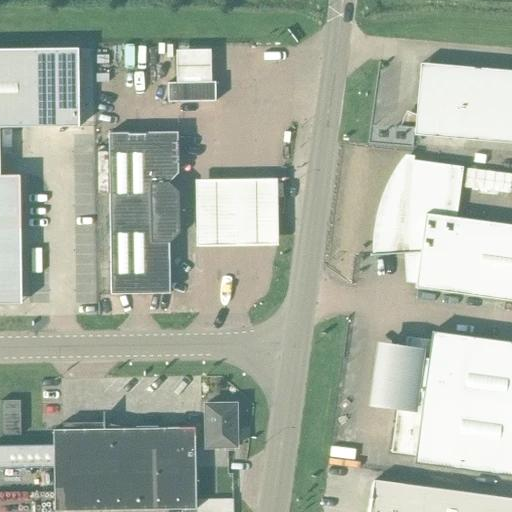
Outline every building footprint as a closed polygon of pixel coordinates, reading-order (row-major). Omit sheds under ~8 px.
[(78,49),(37,50),(37,128),(79,128),(78,49)] [(37,50),(0,50),(0,128),(37,128),(37,50)] [(210,51),(193,51),(176,51),(176,83),(167,84),(167,103),(215,102),(215,83),(211,83),(210,51)] [(440,66),(421,64),(416,117),(410,115),(405,127),(403,128),(403,129),(415,129),(414,136),(511,144),(511,72),(440,66)] [(178,133),(108,134),(111,295),(170,294),(169,244),(179,233),(178,193),(169,184),(178,174),(178,133)] [(373,255),(373,256),(411,254),(411,268),(423,269),(421,284),(416,283),(415,289),(511,302),(511,226),(456,218),(463,168),(409,160),(408,166),(396,186),(387,208),(382,231),(381,255),(373,255)] [(197,172),(198,241),(280,240),(279,171),(197,172)] [(0,227),(20,227),(20,176),(0,176),(0,227)] [(0,305),(21,305),(20,227),(0,227),(0,305)] [(397,410),(391,453),(415,456),(414,464),(434,467),(511,477),(511,343),(452,335),(432,333),(431,341),(407,338),(406,347),(405,349),(397,408),(397,410)] [(213,405),(204,405),(204,407),(205,407),(206,448),(236,447),(235,406),(237,406),(237,405),(228,405),(228,400),(213,401),(213,405)] [(20,401),(0,401),(1,436),(21,436),(20,401)] [(53,445),(0,446),(0,469),(54,468),(54,511),(63,511),(184,510),(196,510),(196,500),(195,428),(130,429),(105,423),(104,420),(102,420),(102,423),(63,424),(63,430),(53,430),(53,432),(53,445)] [(511,511),(511,498),(374,480),(369,511),(511,511)]
